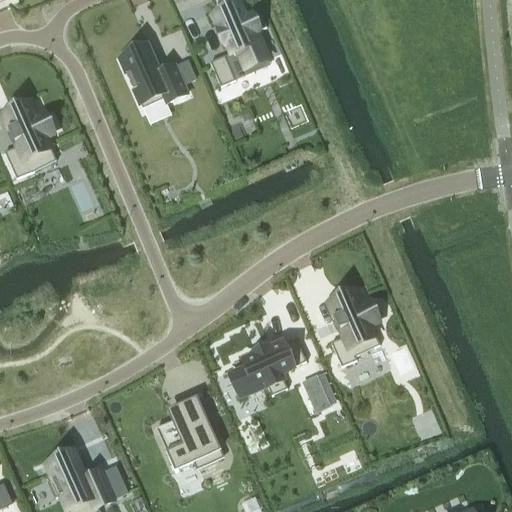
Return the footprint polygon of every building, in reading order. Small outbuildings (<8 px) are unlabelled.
[(240,8),(215,19),(221,32),(219,33),(225,48),(228,47),(231,56),(232,57),(238,54),(245,70),(267,61),(256,35),(266,31),(260,15),(245,21),(240,8)] [(130,58),(121,62),(127,76),(126,76),(134,93),(134,92),(143,111),(165,101),(167,106),(187,97),(184,89),(175,69),(160,76),(155,65),(154,66),(147,50),(141,53),(141,52),(130,57),(130,58)] [(225,59),(210,65),(221,90),(235,84),(235,83),(225,59)] [(31,106),(4,118),(10,131),(8,132),(14,145),(16,144),(17,148),(4,154),(17,182),(57,164),(46,140),(53,137),(44,116),(36,119),(31,106)] [(356,294),(329,306),(335,319),(333,320),(339,333),(341,332),(344,340),(331,346),(342,370),(357,363),(355,359),(380,348),(371,328),(378,325),(369,304),(362,307),(356,294)] [(247,370),(231,377),(241,399),(267,387),(272,399),(287,392),(280,376),(306,365),(296,342),(283,347),(282,346),(270,352),(268,350),(253,357),(254,359),(244,363),(247,370)] [(317,379),(297,389),(310,418),(330,409),(317,379)] [(174,423),(156,431),(175,475),(178,473),(178,472),(193,465),(196,473),(221,462),(218,455),(221,454),(197,400),(193,402),(194,403),(170,413),(174,423)] [(53,482),(47,485),(54,501),(61,499),(66,511),(98,511),(98,510),(114,503),(114,502),(101,475),(86,482),(81,472),(74,456),(67,459),(67,458),(56,463),(56,464),(47,468),(53,482)]
